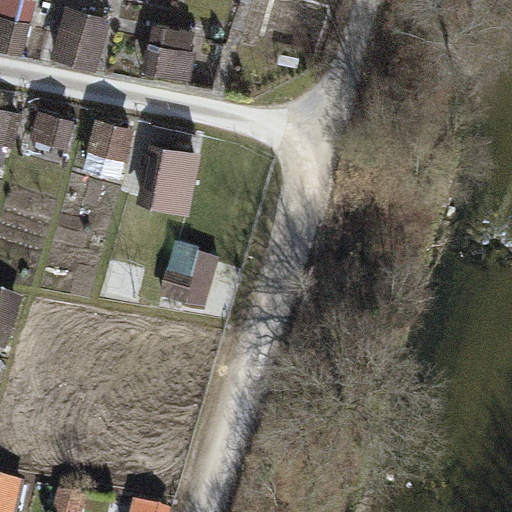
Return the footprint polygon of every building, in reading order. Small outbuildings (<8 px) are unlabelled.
[(4,0),(0,18),(0,48),(31,56),(43,8),(12,0),(4,0)] [(119,17),(78,6),(64,63),(105,73),(119,17)] [(202,35),(170,27),(158,75),(190,82),(202,35)] [(271,63),(244,56),(235,92),(262,99),(271,63)] [(223,65),(205,61),(199,84),(217,88),(223,65)] [(24,111),(0,106),(0,147),(17,150),(24,111)] [(138,131),(100,121),(90,158),(128,168),(138,131)] [(203,157),(160,146),(144,206),(186,217),(203,157)] [(200,290),(183,286),(179,302),(196,307),(200,290)] [(0,351),(12,355),(24,309),(0,302),(0,351)] [(126,328),(94,320),(83,363),(116,371),(126,328)] [(16,425),(10,456),(65,466),(71,435),(16,425)] [(183,450),(164,446),(158,469),(177,474),(183,450)] [(26,511),(30,494),(0,486),(0,511),(26,511)] [(149,511),(110,502),(107,511),(149,511)]
